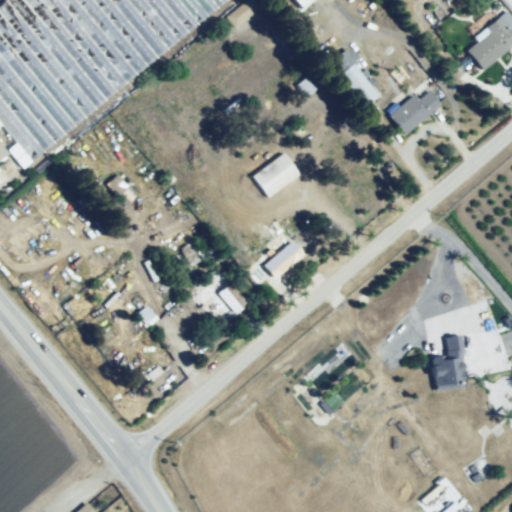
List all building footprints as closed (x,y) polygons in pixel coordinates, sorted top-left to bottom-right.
[(0,118),(0,0),(214,0),(30,155),(0,118)] [(244,0),(222,16),(230,28),(254,11),(245,0),(244,0)] [(308,0),(295,12),(284,0),(308,0)] [(511,37),(473,71),(458,53),(502,15),(511,27),(511,37)] [(350,53),(376,88),(352,106),(326,71),(350,53)] [(292,85),(302,97),(313,88),(303,76),(292,85)] [(392,139),(377,122),(418,86),(433,104),(392,139)] [(289,104),(279,93),(268,103),(278,114),(289,104)] [(151,142),(127,111),(145,97),(169,128),(151,142)] [(248,176),(277,154),(294,176),(265,198),(248,176)] [(132,198),(116,174),(103,182),(119,206),(132,198)] [(280,230),(302,252),(263,293),(240,271),(280,230)] [(177,248),(187,265),(195,261),(185,244),(177,248)] [(219,273),(244,301),(223,320),(198,291),(219,273)] [(133,313),(143,327),(154,319),(144,305),(133,313)] [(288,390),(338,344),(370,379),(320,425),(288,390)] [(428,357),(466,355),(468,387),(430,390),(428,357)] [(71,511),(84,502),(92,511),(71,511)]
